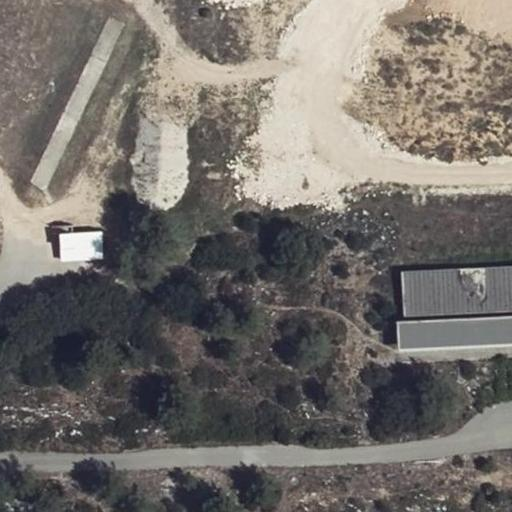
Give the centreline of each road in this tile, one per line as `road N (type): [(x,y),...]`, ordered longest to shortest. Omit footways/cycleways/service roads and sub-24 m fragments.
road 1 (unclassified): [(511,438),(362,452),(0,465)]
road 2 (track): [(511,181),(300,174)]
